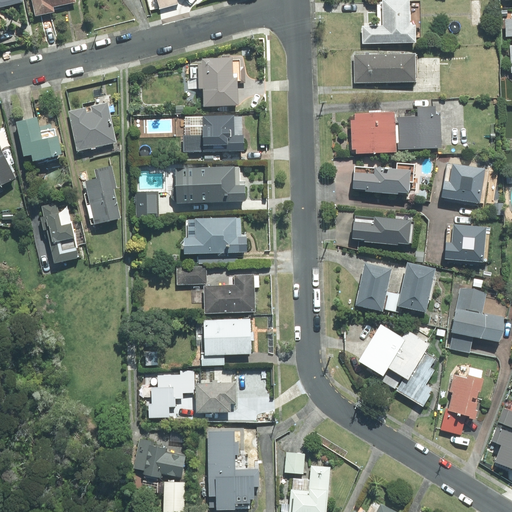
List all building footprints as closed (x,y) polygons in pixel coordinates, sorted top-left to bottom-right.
[(35,0),(39,17),(60,13),(58,6),(79,1),(78,0),(35,0)] [(178,0),(150,0),(152,11),(179,6),(178,0)] [(420,43),(420,24),(413,24),(414,0),(387,0),(387,26),(365,25),(364,41),(420,43)] [(420,82),(419,52),(355,54),(356,84),(420,82)] [(205,104),(243,104),(243,77),(247,77),(247,57),(206,57),(206,63),(201,63),(201,88),(205,88),(205,104)] [(121,139),(112,102),(72,111),(80,148),(121,139)] [(353,114),(356,153),(446,146),(443,103),(421,105),(421,114),(403,115),(402,110),(353,114)] [(184,136),(185,152),(218,151),(219,161),(242,160),(242,150),(250,150),(249,114),(204,116),(205,135),(184,136)] [(39,160),(69,152),(63,133),(47,138),(41,117),(19,123),(29,156),(37,154),(39,160)] [(0,188),(20,176),(0,144),(0,188)] [(355,158),(337,157),(336,165),(355,166),(355,158)] [(493,168),(455,162),(452,179),(445,178),(442,196),(486,203),(493,168)] [(118,188),(112,165),(95,170),(97,179),(84,183),(96,224),(124,216),(116,188),(118,188)] [(242,184),(242,166),(180,168),(181,200),(250,199),(250,183),(242,184)] [(417,195),(418,169),(378,167),(378,171),(358,170),(357,191),(417,195)] [(161,203),(160,188),(138,189),(139,216),(169,216),(169,203),(161,203)] [(72,209),(40,217),(44,233),(50,232),(57,263),(83,257),(72,209)] [(415,245),(417,218),(378,216),(378,223),(357,222),(356,241),(415,245)] [(189,236),(189,252),(252,251),(251,234),(244,234),(244,217),(206,218),(206,236),(189,236)] [(488,260),(490,225),(450,223),(448,258),(488,260)] [(430,312),(440,268),(414,262),(407,298),(388,294),(394,268),(368,262),(359,305),(402,314),(404,307),(430,312)] [(209,266),(177,267),(177,283),(209,282),(209,266)] [(259,313),(258,273),(236,274),(236,284),(207,284),(207,314),(259,313)] [(477,335),(504,340),(509,316),(484,311),(488,291),(463,286),(449,349),(473,354),(477,335)] [(253,317),(206,319),(208,356),(255,354),(253,317)] [(409,337),(386,321),(360,359),(388,378),(395,368),(406,375),(398,386),(428,406),(439,390),(428,383),(442,361),(430,353),(436,344),(414,329),(409,337)] [(196,394),(197,371),(181,370),(181,375),(158,374),(158,386),(153,386),(152,402),(151,402),(150,416),(173,417),(173,406),(177,406),(177,399),(186,399),(186,393),(196,394)] [(487,379),(455,372),(451,390),(456,391),(452,408),(447,407),(441,430),(463,435),(468,414),(478,417),(487,379)] [(198,411),(233,412),(234,403),(239,404),(240,384),(200,382),(198,411)] [(511,391),(500,421),(511,426),(511,391)] [(240,468),(240,430),(210,429),(209,495),(220,495),(220,509),(240,509),(240,503),(258,503),(258,468),(240,468)] [(188,478),(193,455),(169,450),(170,444),(142,438),(135,471),(164,477),(165,473),(188,478)] [(306,473),(307,451),(288,450),(286,472),(306,473)] [(329,511),(332,465),(312,464),(311,479),(294,478),(292,503),(285,502),(284,511),(329,511)] [(177,511),(185,511),(188,480),(168,479),(166,511),(177,511)] [(401,511),(383,503),(377,511),(362,511),(355,508),(353,511),(401,511)]
